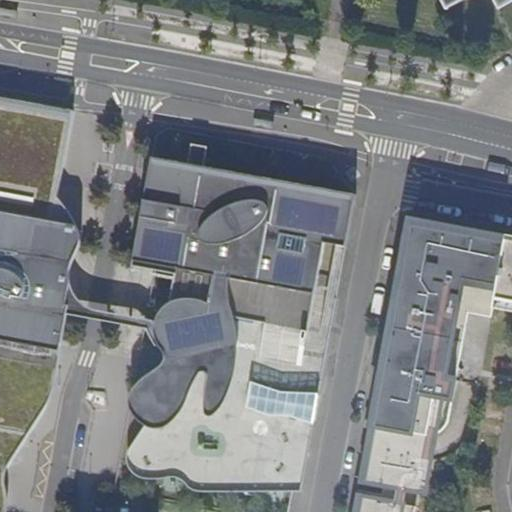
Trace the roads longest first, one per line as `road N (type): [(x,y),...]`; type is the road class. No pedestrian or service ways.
road 1 (residential): [(140,69),(92,342),(50,511)]
road 2 (residential): [(318,511),(381,185)]
road 3 (secondary): [(397,118),(140,69)]
road 4 (secondary): [(140,69),(0,45)]
road 5 (residential): [(381,185),(511,210)]
